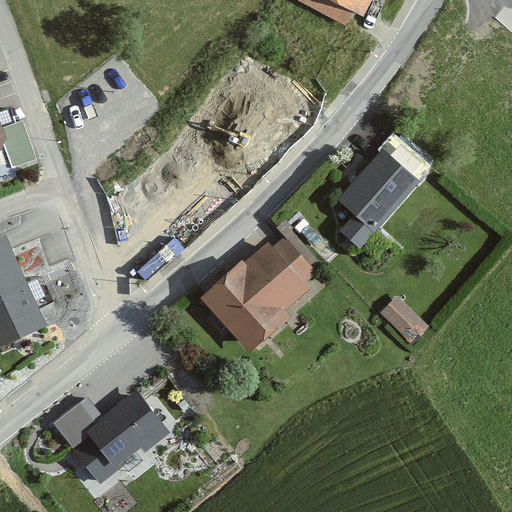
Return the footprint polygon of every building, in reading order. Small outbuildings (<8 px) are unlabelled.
[(377,0),(294,0),(349,29),(356,16),(366,22),(377,0)] [(0,157),(12,153),(0,119),(0,157)] [(343,204),(360,218),(347,234),(367,251),(423,184),(385,153),(343,204)] [(9,240),(0,244),(0,351),(52,326),(9,240)] [(277,249),(272,244),(251,265),(246,260),(204,302),(259,357),(296,320),(289,313),(314,288),(307,281),(316,271),(285,240),(277,249)] [(416,319),(398,302),(386,315),(404,332),(416,319)] [(175,436),(142,395),(103,426),(86,405),(60,426),(80,451),(78,452),(103,485),(146,450),(151,455),(175,436)]
